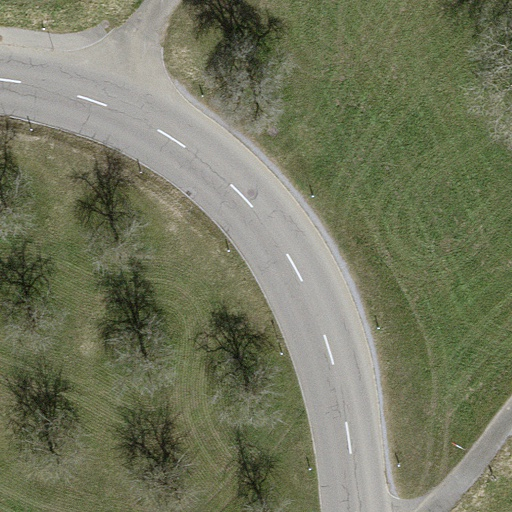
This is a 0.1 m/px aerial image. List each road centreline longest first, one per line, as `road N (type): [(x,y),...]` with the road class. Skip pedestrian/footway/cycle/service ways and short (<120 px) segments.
road 1 (tertiary): [(358,511),(333,360),(301,280),(248,200),(178,141),(83,98),(0,79)]
road 2 (track): [(83,98),(164,0)]
road 3 (unclassified): [(425,511),(469,475),(511,420)]
